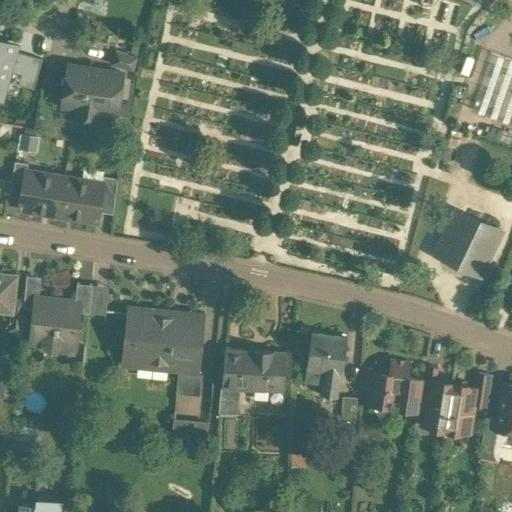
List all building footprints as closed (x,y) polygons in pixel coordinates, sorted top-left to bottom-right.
[(20,43),(0,37),(0,98),(4,99),(20,43)] [(138,57),(115,50),(111,63),(134,70),(138,57)] [(472,109),(484,114),(499,68),(511,72),(511,59),(492,53),(472,109)] [(87,67),(68,64),(61,105),(77,107),(75,118),(97,122),(99,111),(117,113),(123,73),(103,70),(103,72),(86,69),(87,67)] [(511,72),(499,68),(484,114),(511,123),(511,72)] [(307,115),(291,111),(287,129),(303,133),(307,115)] [(18,145),(36,149),(38,135),(20,132),(18,145)] [(28,163),(15,161),(9,196),(21,198),(26,170),(27,170),(28,163)] [(27,170),(26,170),(21,198),(19,208),(58,214),(64,177),(27,170)] [(103,183),(99,211),(113,214),(118,178),(103,176),(102,183),(103,183)] [(102,183),(64,177),(58,214),(97,221),(99,211),(103,183),(102,183)] [(498,230),(459,211),(459,209),(457,208),(436,250),(441,253),(439,256),(475,273),(477,270),(481,272),(502,230),(499,228),(498,230)] [(5,271),(0,270),(0,306),(11,308),(12,299),(15,273),(5,272),(5,271)] [(37,298),(40,298),(41,277),(27,275),(24,308),(36,309),(37,298)] [(92,284),(77,283),(74,310),(74,311),(77,312),(89,313),(92,284)] [(108,286),(92,284),(89,313),(105,314),(108,286)] [(40,298),(37,298),(36,309),(33,334),(54,336),(53,346),(73,347),(77,312),(74,311),(74,310),(60,309),(61,300),(40,298)] [(24,300),(12,299),(11,308),(8,329),(21,331),(24,300)] [(174,317),(133,313),(128,360),(192,366),(194,346),(171,344),(174,317)] [(197,320),(174,317),(171,344),(194,346),(197,320)] [(347,336),(311,331),(306,368),(324,370),(340,372),(343,372),(347,336)] [(285,351),(225,348),(222,386),(238,387),(284,390),(285,351)] [(410,362),(391,359),(389,373),(376,371),(376,369),(375,369),(369,404),(417,412),(423,378),(408,376),(410,362)] [(438,366),(429,365),(427,374),(436,376),(438,366)] [(375,369),(361,367),(358,389),(358,402),(369,404),(375,369)] [(340,372),(324,370),(321,395),(337,397),(340,372)] [(492,374),(476,371),(473,386),(476,386),(474,404),(487,406),(492,374)] [(201,374),(178,372),(176,393),(199,395),(201,374)] [(452,383),(428,379),(421,425),(445,429),(452,383)] [(511,382),(503,381),(497,419),(495,429),(497,430),(511,431),(511,382)] [(473,386),(452,383),(445,429),(469,433),(474,404),(476,386),(473,386)] [(222,386),(221,387),(219,414),(235,414),(238,387),(222,386)] [(356,397),(343,397),(342,418),(355,418),(356,397)] [(208,422),(174,418),(172,439),(206,443),(208,422)] [(497,419),(485,418),(480,451),(493,453),(497,430),(495,429),(497,419)] [(37,428),(16,426),(14,453),(34,455),(37,428)] [(316,455),(291,455),(291,466),(316,466),(316,455)] [(36,505),(20,503),(18,511),(59,511),(61,500),(37,497),(36,505)]
